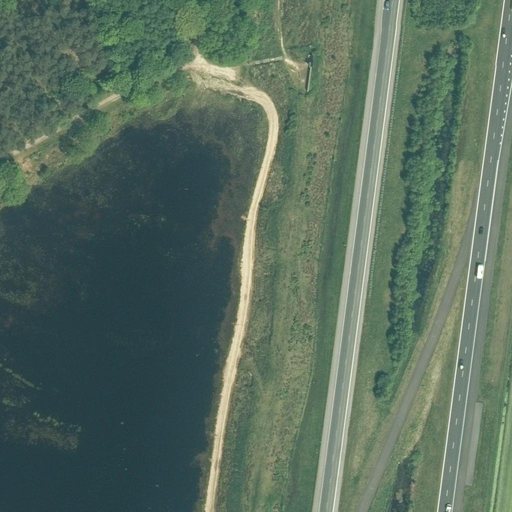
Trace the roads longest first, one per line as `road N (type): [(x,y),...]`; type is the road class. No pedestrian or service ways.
road 1 (motorway): [(392,0),(325,511)]
road 2 (track): [(225,72),(269,109),(273,138),(249,235),(211,511)]
road 3 (motorway): [(363,511),(490,180)]
road 4 (motorway): [(447,511),(490,180)]
road 5 (track): [(198,61),(0,162)]
road 6 (motorway): [(490,180),(511,14)]
